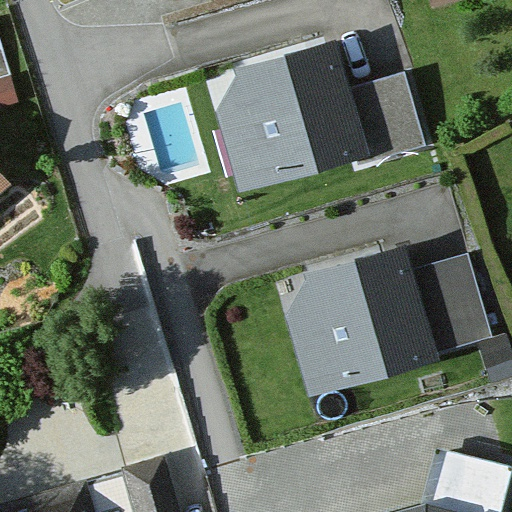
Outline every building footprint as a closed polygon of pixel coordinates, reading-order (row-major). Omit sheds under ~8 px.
[(362,137),(330,33),(211,69),(244,174),(362,137)] [(0,167),(0,209),(21,192),(0,167)] [(435,343),(402,238),(281,276),(314,380),(435,343)] [(93,511),(83,475),(0,498),(0,511),(93,511)] [(491,511),(425,496),(365,511),(491,511)]
